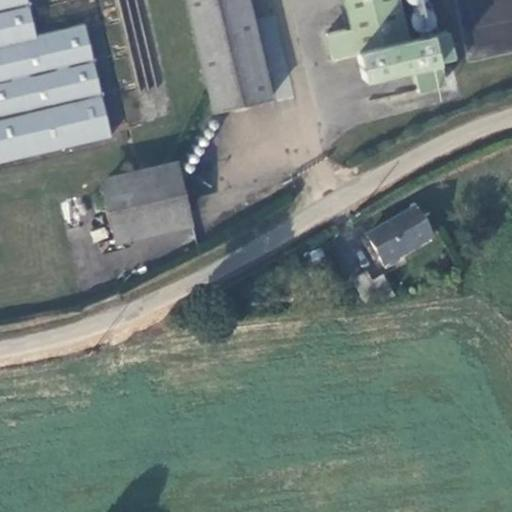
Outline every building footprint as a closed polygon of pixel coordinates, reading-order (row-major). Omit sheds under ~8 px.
[(0,0),(0,161),(106,136),(80,25),(35,36),(26,0),(0,0)] [(273,99),(249,0),(186,0),(213,113),(273,99)] [(394,0),(337,0),(345,32),(323,38),(329,63),(353,57),(359,81),(406,69),(412,92),(438,86),(433,63),(448,59),(442,35),(406,44),(394,0)] [(176,161),(98,179),(113,244),(191,227),(176,161)] [(415,210),(369,235),(384,262),(430,237),(415,210)] [(366,271),(352,279),(362,299),(379,296),(394,289),(387,276),(373,284),(366,271)]
